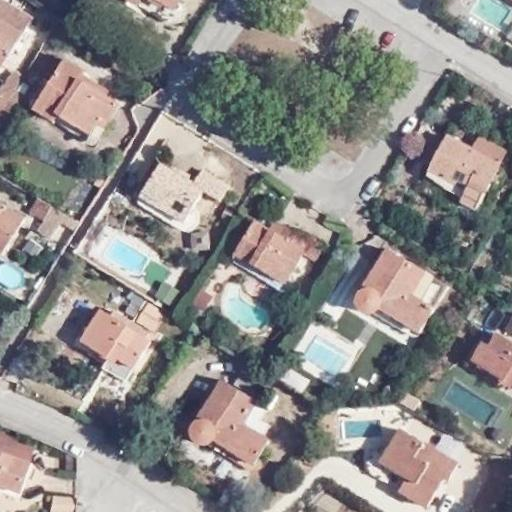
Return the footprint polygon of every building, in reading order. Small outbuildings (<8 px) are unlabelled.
[(148,0),(160,0),(180,12),(187,0),(137,0),(146,5),(148,0)] [(175,21),(180,12),(160,0),(148,0),(146,5),(175,21)] [(0,59),(13,68),(44,22),(11,3),(8,9),(0,4),(0,59)] [(129,109),(116,99),(112,105),(101,98),(103,94),(90,83),(94,75),(76,63),(47,112),(67,124),(70,118),(99,137),(109,122),(118,127),(129,109)] [(0,110),(0,111),(12,120),(36,84),(26,77),(15,93),(9,96),(0,110)] [(511,170),(511,167),(488,154),(464,141),(445,172),(479,194),(475,202),(488,211),(511,170)] [(511,152),(495,142),(488,154),(511,167),(511,152)] [(235,190),(209,172),(199,186),(168,167),(150,194),(163,202),(161,205),(189,223),(208,191),(227,204),(235,190)] [(0,242),(12,251),(32,222),(0,202),(0,242)] [(318,240),(294,224),(288,233),(266,219),(247,251),(263,263),(260,266),(291,286),(318,240)] [(0,250),(8,256),(12,251),(0,242),(0,250)] [(456,283),(397,245),(380,277),(387,283),(384,288),(379,286),(372,288),(368,294),(366,298),(366,304),(370,307),(373,311),(380,313),(392,307),(429,330),(456,283)] [(154,338),(108,307),(88,339),(116,357),(120,351),(139,365),(154,338)] [(511,335),(510,334),(501,348),(493,345),(482,364),(511,383),(511,335)] [(276,394),(244,375),(225,406),(240,416),(234,426),(225,419),(219,420),(213,422),(209,427),(207,433),(209,440),(215,446),(222,447),(232,444),(269,464),(291,430),(265,414),(276,394)] [(93,392),(90,412),(113,415),(116,395),(93,392)] [(471,473),(415,434),(394,468),(421,487),(414,497),(434,511),(436,511),(454,486),(460,490),(471,473)] [(0,456),(2,458),(33,466),(37,451),(0,440),(0,456)] [(25,493),(33,466),(2,458),(0,456),(0,493),(1,494),(3,487),(25,493)] [(49,511),(73,511),(76,498),(52,495),(49,511)]
